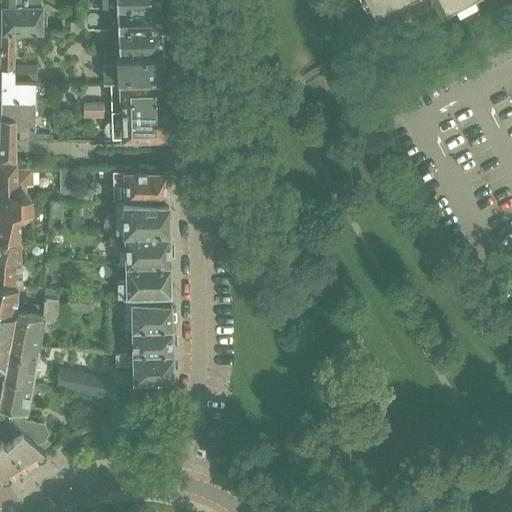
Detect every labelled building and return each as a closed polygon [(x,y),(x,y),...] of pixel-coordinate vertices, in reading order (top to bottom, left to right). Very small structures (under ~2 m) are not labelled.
[(0,2),(0,31),(15,31),(43,31),(43,2),(41,2),(40,0),(16,0),(17,2),(0,2)] [(160,0),(110,0),(111,7),(110,8),(161,7),(160,0)] [(373,0),(384,20),(420,0),(440,0),(448,13),(466,3),(471,0),(373,0)] [(161,7),(110,8),(111,29),(142,29),(162,29),(161,7)] [(142,29),(111,29),(112,51),(117,51),(117,52),(163,51),(162,29),(142,29)] [(0,31),(0,66),(14,67),(15,31),(0,31)] [(105,83),(111,83),(144,82),(162,82),(164,82),(163,51),(117,52),(118,62),(104,63),(105,83)] [(16,65),(16,79),(36,79),(36,65),(16,65)] [(0,66),(0,99),(34,98),(34,82),(15,82),(14,67),(0,66)] [(144,82),(111,83),(112,109),(163,108),(162,82),(144,82)] [(0,99),(0,119),(14,120),(15,128),(15,138),(51,137),(51,132),(37,133),(37,127),(34,127),(34,98),(0,99)] [(84,102),(84,109),(103,109),(103,101),(84,102)] [(163,108),(112,109),(112,121),(110,121),(109,122),(108,123),(106,126),(106,129),(107,131),(108,134),(110,135),(112,135),(113,136),(105,136),(105,138),(164,136),(163,108)] [(0,119),(0,154),(1,155),(1,157),(13,157),(13,155),(16,155),(16,150),(15,141),(15,138),(15,128),(14,120),(0,119)] [(0,236),(20,240),(20,214),(21,214),(24,213),(27,212),(29,209),(31,206),(31,202),(31,198),(27,193),(26,192),(26,184),(34,184),(33,168),(16,169),(16,155),(13,155),(13,157),(1,157),(1,155),(0,154),(0,236)] [(72,170),(60,170),(60,192),(72,191),(72,170)] [(114,200),(116,201),(167,201),(166,199),(166,172),(114,170),(114,200)] [(93,186),(78,187),(78,199),(93,199),(93,186)] [(51,216),(63,217),(64,199),(52,199),(51,216)] [(167,201),(116,201),(116,215),(112,215),(110,215),(109,215),(107,218),(105,221),(106,224),(107,227),(109,229),(113,230),(120,231),(120,232),(125,232),(170,231),(169,199),(166,199),(167,201)] [(125,232),(120,232),(120,258),(126,259),(126,264),(170,263),(170,264),(171,264),(170,231),(125,232)] [(0,236),(0,253),(19,257),(20,257),(20,247),(20,240),(0,236)] [(19,257),(0,253),(0,280),(17,285),(18,285),(22,285),(20,257),(19,257)] [(170,263),(126,264),(126,278),(118,278),(118,293),(125,294),(171,293),(170,264),(170,263)] [(17,285),(0,280),(0,309),(15,313),(18,286),(18,285),(17,285)] [(68,291),(67,308),(92,310),(93,293),(68,291)] [(0,378),(30,385),(37,348),(40,332),(41,321),(52,323),(56,323),(57,299),(43,299),(43,305),(42,315),(30,314),(15,313),(0,309),(0,378)] [(127,311),(128,328),(172,326),(172,301),(130,299),(117,299),(117,310),(127,311)] [(42,315),(43,305),(31,304),(30,314),(42,315)] [(117,330),(116,352),(116,353),(173,351),(172,326),(128,328),(117,330)] [(173,351),(116,353),(116,368),(117,381),(132,380),(132,379),(165,378),(173,373),(173,351)] [(108,376),(60,367),(56,387),(104,397),(108,376)] [(0,378),(0,413),(10,421),(24,420),(30,385),(0,378)] [(47,431),(44,423),(24,420),(10,421),(22,431),(38,443),(44,439),(47,431)] [(22,431),(6,445),(26,465),(48,453),(47,451),(38,443),(22,431)] [(0,472),(3,477),(4,478),(26,465),(6,445),(3,441),(0,444),(0,472)]
